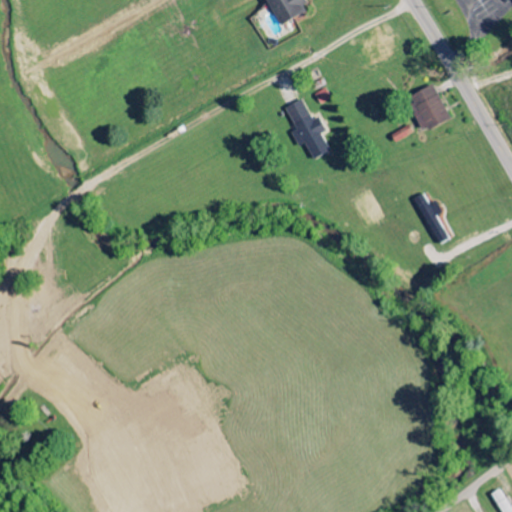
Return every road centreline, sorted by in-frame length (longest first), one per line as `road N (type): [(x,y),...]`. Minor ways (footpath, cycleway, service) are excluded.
road 1 (residential): [(414,3),(74,196),(22,281)]
road 2 (secondary): [(511,167),(412,0)]
